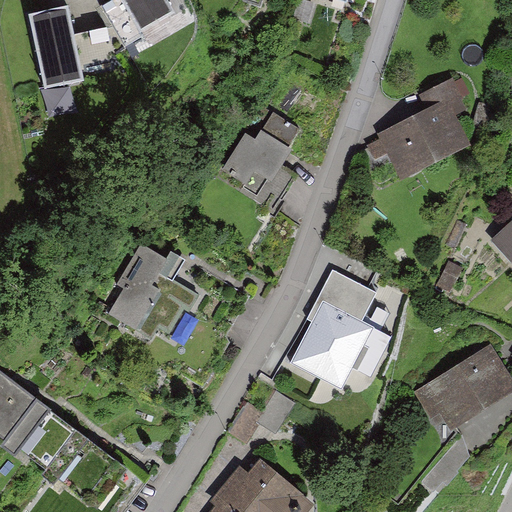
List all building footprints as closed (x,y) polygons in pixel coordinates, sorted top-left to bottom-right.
[(162,0),(119,0),(138,36),(172,19),(162,0)] [(67,11),(29,17),(43,92),(81,85),(67,11)] [(426,113),(379,134),(399,180),(470,148),(455,113),(466,108),(454,83),(419,98),(426,113)] [(256,142),(247,136),(231,160),(270,186),(291,154),(288,152),(301,132),(274,114),(256,142)] [(511,224),(491,241),(509,263),(511,259),(511,224)] [(167,263),(141,247),(117,288),(124,292),(109,317),(151,341),(160,326),(168,331),(184,306),(191,310),(200,296),(175,282),(186,263),(172,255),(167,263)] [(362,327),(378,298),(334,275),(308,323),(312,326),(323,306),(362,327)] [(342,395),(375,333),(362,327),(323,306),(312,326),(290,368),(342,395)] [(511,383),(493,349),(418,390),(433,418),(440,414),(450,433),(511,398),(511,383)] [(96,511),(125,478),(0,373),(0,444),(80,511),(96,511)] [(266,417),(247,405),(226,436),(245,448),(266,417)] [(217,511),(292,511),(301,503),(261,466),(251,478),(242,470),(210,505),(217,511)]
